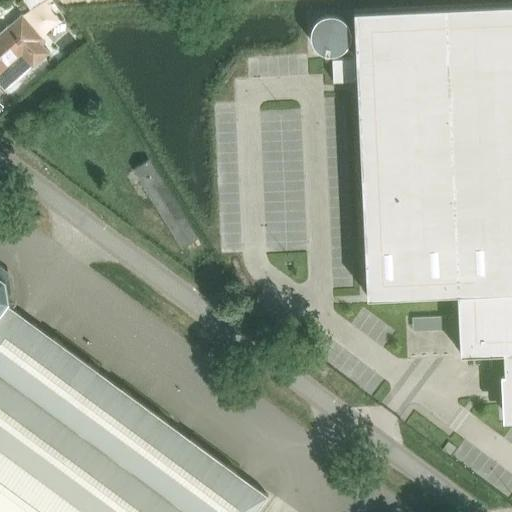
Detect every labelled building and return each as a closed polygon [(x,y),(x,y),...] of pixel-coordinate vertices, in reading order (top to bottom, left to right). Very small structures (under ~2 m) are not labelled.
[(356,55),(332,56),(333,80),(357,79),(367,295),(458,291),(460,352),(503,350),(504,370),(501,370),(502,385),(505,385),(506,414),(511,414),(511,1),(354,9),(356,55)] [(43,37),(22,13),(0,31),(0,83),(6,90),(33,66),(50,51),(40,40),(43,37)] [(197,238),(149,159),(135,167),(184,246),(197,238)] [(0,511),(255,511),(268,495),(235,471),(237,469),(227,462),(226,463),(227,464),(199,444),(199,443),(200,444),(201,443),(191,436),(190,437),(167,420),(168,418),(158,411),(158,412),(158,413),(158,414),(130,393),(131,393),(132,392),(122,385),(121,387),(98,370),(99,368),(90,361),(89,362),(89,363),(61,343),(62,342),(62,343),(63,342),(54,335),(52,336),(7,303),(9,300),(6,278),(0,273),(0,511)] [(411,352),(450,350),(449,313),(410,314),(411,352)]
